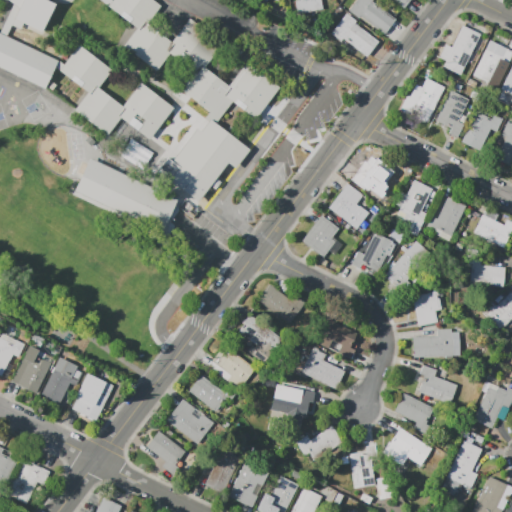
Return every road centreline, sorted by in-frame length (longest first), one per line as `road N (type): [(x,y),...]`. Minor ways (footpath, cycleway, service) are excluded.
road 1 (residential): [(155,383),(453,0)]
road 2 (residential): [(254,251),(375,314),(383,346),(361,404)]
road 3 (residential): [(511,197),(357,120)]
